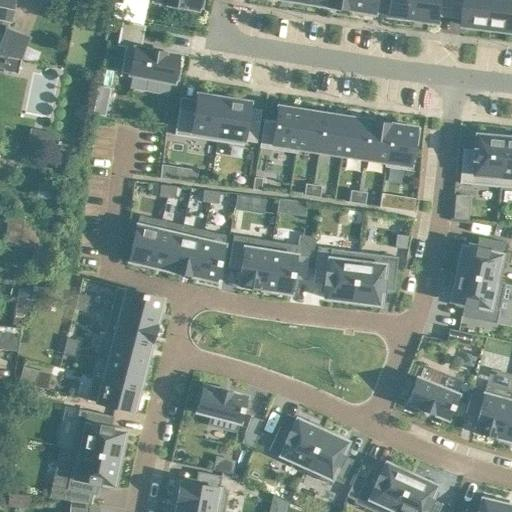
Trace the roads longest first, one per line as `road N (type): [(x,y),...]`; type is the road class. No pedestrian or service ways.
road 1 (residential): [(455,75),(231,42),(219,34),(222,0)]
road 2 (residential): [(455,75),(431,256),(408,325)]
road 3 (residential): [(187,296),(408,325)]
road 4 (residential): [(370,425),(171,350)]
road 5 (residential): [(135,511),(171,350)]
road 6 (residential): [(511,480),(453,464),(370,425)]
